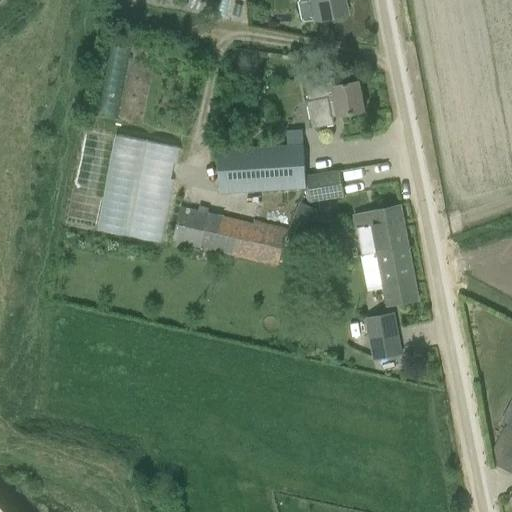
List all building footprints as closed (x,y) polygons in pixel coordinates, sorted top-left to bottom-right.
[(314,22),(346,16),(342,0),(297,0),(296,2),(300,21),(303,22),(314,21),(314,22)] [(335,118),(364,112),(359,83),(339,86),(337,74),(305,81),(309,101),(307,101),(312,130),(331,126),(330,119),(335,118)] [(163,242),(179,144),(81,128),(65,226),(163,242)] [(218,150),(221,193),(307,189),(304,145),(218,150)] [(307,175),(311,203),(344,198),(340,171),(307,175)] [(278,266),(279,263),(287,231),(254,222),(254,224),(208,213),(209,211),(197,208),(197,210),(181,206),(171,247),(191,251),(192,245),(200,246),(278,266)] [(376,253),(409,247),(401,206),(353,216),(361,257),(376,253)] [(315,255),(325,262),(333,252),(322,245),(315,255)] [(376,253),(386,307),(419,300),(409,247),(376,253)] [(374,360),(401,355),(394,314),(366,319),(374,360)]
